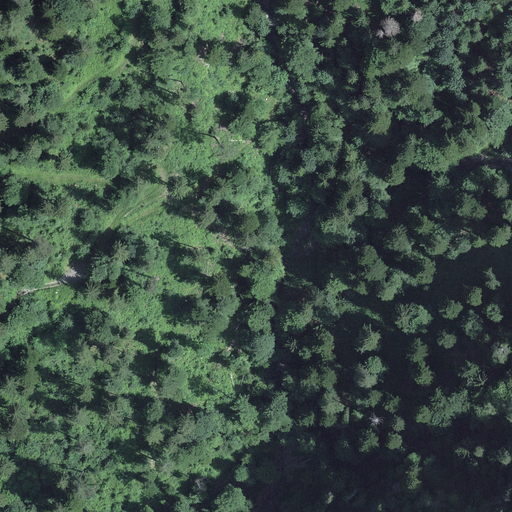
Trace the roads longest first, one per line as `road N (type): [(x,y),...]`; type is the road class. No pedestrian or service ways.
road 1 (track): [(0,315),(32,289),(71,278),(164,176),(152,165),(108,181),(31,173),(0,179)]
road 2 (track): [(96,249),(219,172),(258,133),(281,86),(293,82),(324,94),(348,131),(379,157)]
road 3 (track): [(0,136),(49,116),(127,62),(140,0)]
